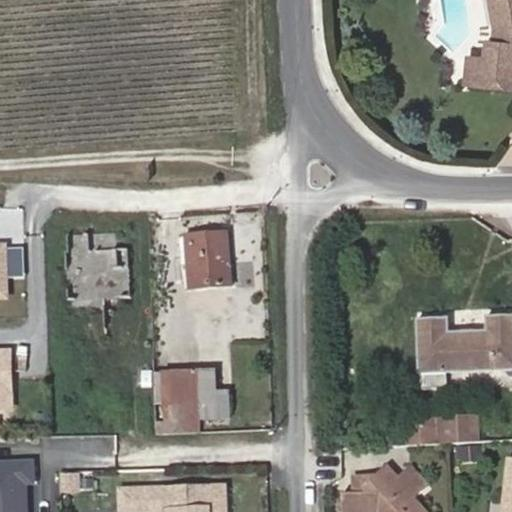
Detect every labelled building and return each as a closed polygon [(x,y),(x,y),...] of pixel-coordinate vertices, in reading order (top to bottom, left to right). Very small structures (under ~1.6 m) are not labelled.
[(471,57),(468,83),(511,87),(511,0),(494,0),(499,25),(497,39),(491,39),(488,59),(471,57)] [(117,230),(72,230),(72,296),(130,296),(130,247),(117,247),(117,230)] [(233,288),(229,234),(188,238),(193,291),(233,288)] [(421,375),(511,371),(511,318),(489,320),(490,335),(450,336),(450,322),(420,322),(421,375)] [(0,392),(12,392),(10,352),(0,352),(0,392)] [(223,369),(169,371),(171,420),(184,419),(237,417),(237,390),(224,391),(223,369)] [(454,450),(484,448),(483,423),(439,426),(441,450),(454,450)] [(409,424),(409,451),(423,451),(423,425),(409,424)] [(423,451),(436,450),(436,425),(423,425),(423,451)] [(29,511),(28,463),(0,464),(0,511),(29,511)] [(355,508),(357,511),(419,511),(412,504),(427,491),(409,470),(395,482),(385,469),(372,480),(364,480),(364,496),(355,496),(345,496),(345,508),(355,508)] [(364,496),(364,480),(355,481),(355,496),(364,496)] [(231,511),(230,486),(127,489),(128,511),(173,511),(231,511)]
